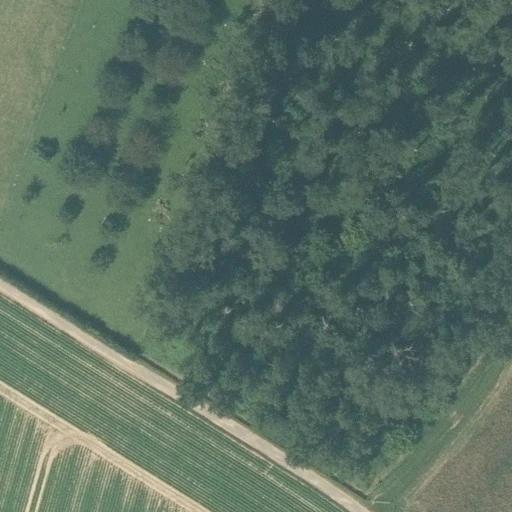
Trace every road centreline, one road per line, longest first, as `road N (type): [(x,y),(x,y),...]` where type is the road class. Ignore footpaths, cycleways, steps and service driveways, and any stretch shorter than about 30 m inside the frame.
road 1 (track): [(354,511),(0,285)]
road 2 (track): [(369,511),(480,383),(511,304)]
